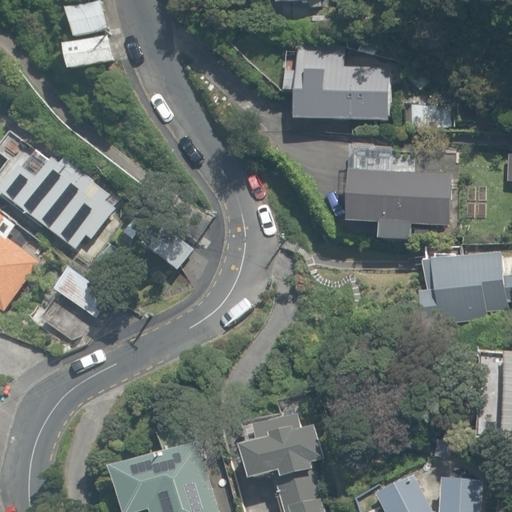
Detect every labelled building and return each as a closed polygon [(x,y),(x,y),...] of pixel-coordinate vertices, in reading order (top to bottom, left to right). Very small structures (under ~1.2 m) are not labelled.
[(71,10),(78,38),(110,30),(103,1),(71,10)] [(68,47),(75,72),(117,60),(110,36),(68,47)] [(299,122),(393,123),(394,69),(347,69),(348,47),(300,46),(299,122)] [(411,78),(421,90),(432,80),(422,68),(411,78)] [(5,194),(79,250),(90,237),(95,241),(119,210),(109,202),(113,195),(69,157),(63,165),(55,160),(54,162),(38,152),(5,194)] [(394,167),(353,166),(351,223),(384,224),(384,239),(412,240),(413,224),(453,226),(455,174),(394,172),(394,167)] [(0,306),(6,311),(45,264),(5,234),(14,222),(0,211),(0,306)] [(149,245),(182,270),(197,250),(165,225),(149,245)] [(63,292),(99,319),(115,297),(79,271),(63,292)] [(480,439),(511,441),(511,354),(484,353),(480,439)] [(330,459),(321,426),(306,430),(303,418),(259,428),(263,442),(249,445),(258,480),(282,474),(291,511),(330,511),(318,462),(330,459)] [(152,511),(155,511),(154,511),(222,511),(200,442),(116,468),(129,511),(152,511)] [(484,511),(486,482),(447,479),(444,511),(435,511),(417,475),(379,494),(387,511),(484,511)]
